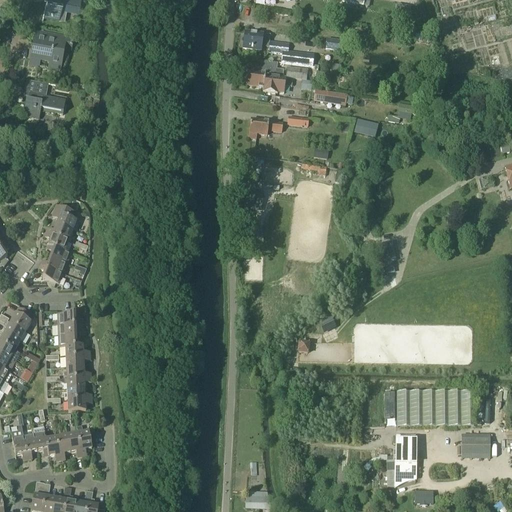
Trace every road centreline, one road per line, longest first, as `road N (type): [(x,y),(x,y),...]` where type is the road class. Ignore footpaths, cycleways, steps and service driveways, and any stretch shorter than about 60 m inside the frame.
road 1 (residential): [(224,511),(233,304),(230,0)]
road 2 (residential): [(109,432),(108,491),(20,480)]
